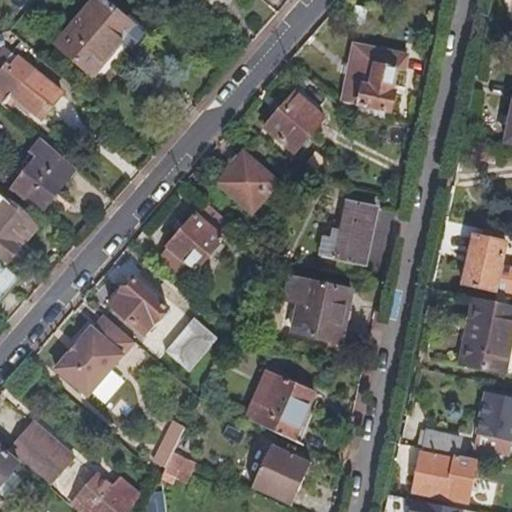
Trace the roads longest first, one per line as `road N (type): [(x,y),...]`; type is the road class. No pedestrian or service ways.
road 1 (residential): [(462,0),(359,511)]
road 2 (residential): [(0,366),(321,0)]
